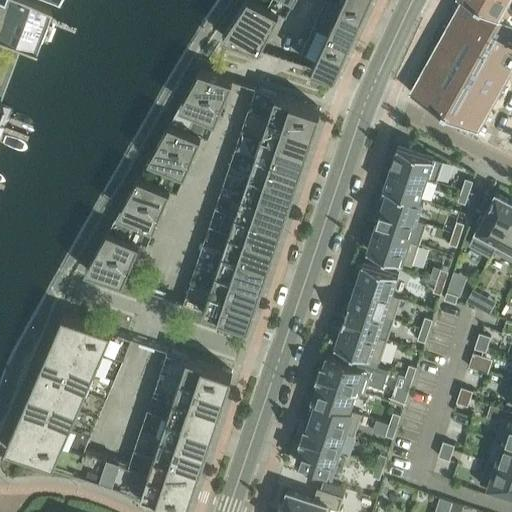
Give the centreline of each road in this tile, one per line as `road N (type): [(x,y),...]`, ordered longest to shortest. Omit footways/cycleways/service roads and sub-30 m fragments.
road 1 (residential): [(278,359),(367,101)]
road 2 (residential): [(229,511),(278,359)]
road 3 (residential): [(367,101),(391,105),(511,167)]
road 4 (residential): [(157,320),(278,359)]
